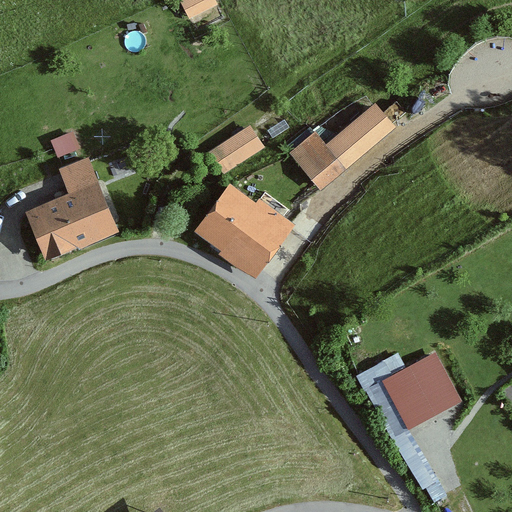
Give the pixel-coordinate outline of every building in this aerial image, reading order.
[(187,0),(182,3),(188,15),(217,1),(216,0),(187,0)] [(328,149),(315,135),(291,156),(325,194),(397,129),(376,106),(328,149)] [(77,130),(54,133),(56,150),(80,148),(77,130)] [(216,155),(230,174),(264,150),(250,130),(216,155)] [(72,197),(29,215),(49,264),(121,234),(90,159),(61,171),(72,197)] [(260,209),(231,188),(196,235),(258,280),(297,227),(264,203),(260,209)] [(382,387),(411,432),(460,400),(431,355),(382,387)] [(167,511),(160,502),(146,511),(167,511)]
